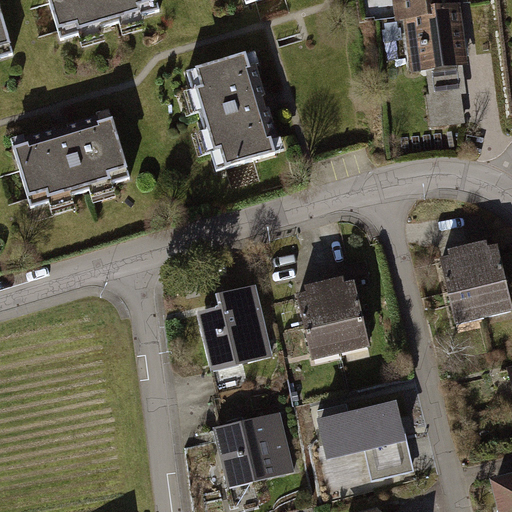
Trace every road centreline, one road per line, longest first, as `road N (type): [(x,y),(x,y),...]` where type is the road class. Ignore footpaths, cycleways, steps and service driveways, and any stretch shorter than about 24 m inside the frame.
road 1 (residential): [(457,511),(381,183)]
road 2 (residential): [(381,183),(133,259)]
road 3 (residential): [(133,259),(163,511)]
road 4 (residential): [(133,259),(0,298)]
